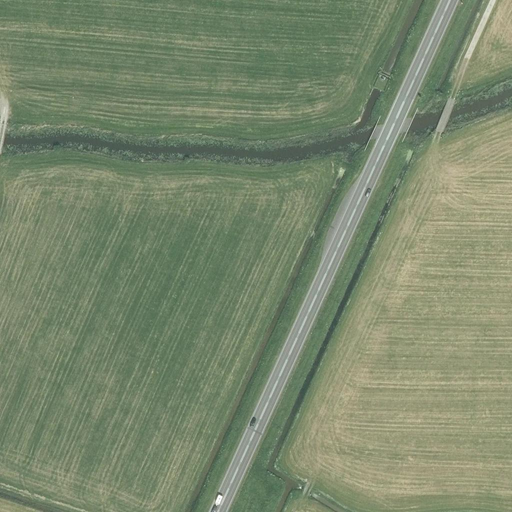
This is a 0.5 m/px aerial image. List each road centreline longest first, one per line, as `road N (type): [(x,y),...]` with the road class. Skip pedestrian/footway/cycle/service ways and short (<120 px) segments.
road 1 (trunk): [(217,511),(449,0)]
road 2 (track): [(438,133),(493,0)]
